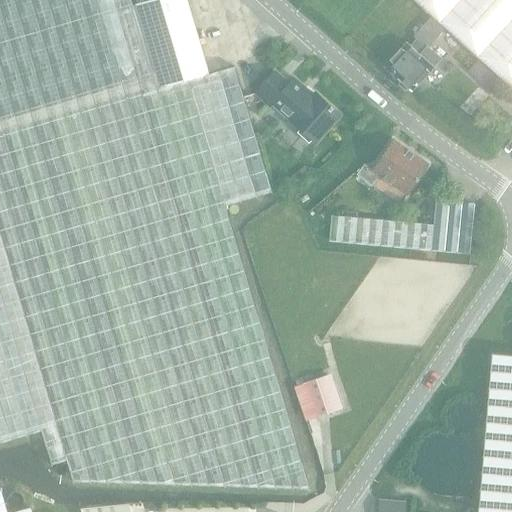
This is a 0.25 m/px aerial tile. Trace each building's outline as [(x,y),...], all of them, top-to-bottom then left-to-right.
[(0,0),(0,441),(31,432),(41,429),(52,465),(67,460),(67,461),(73,480),(183,484),(309,489),(225,207),(271,193),(234,67),(232,68),(231,68),(208,75),(158,90),(132,6),(130,0),(0,0)] [(186,0),(151,0),(132,6),(158,90),(208,75),(186,0)] [(511,0),(411,0),(431,17),(445,30),(511,90),(511,0)] [(445,30),(431,17),(413,37),(416,40),(410,47),(407,44),(385,68),(397,79),(398,85),(404,91),(409,90),(411,91),(440,59),(429,49),(445,30)] [(499,80),(477,60),(467,71),(489,91),(499,80)] [(315,143),(340,116),(315,94),(313,97),(294,79),(288,85),(275,73),(256,94),(270,107),(272,104),(291,121),(291,122),(300,130),(297,133),(308,143),(311,140),(315,143)] [(405,194),(426,163),(393,140),(372,171),(364,166),(357,175),(370,185),(377,175),(405,194)] [(331,215),(329,241),(431,250),(470,254),(475,204),(435,200),(433,225),(331,215)] [(511,511),(511,354),(489,353),(485,398),(475,511),(511,511)] [(327,376),(309,382),(320,416),(339,410),(327,376)] [(470,473),(470,472),(469,467),(468,462),(465,456),(462,453),(459,451),(454,447),(445,445),(439,445),(434,446),(431,448),(425,451),(422,455),(419,460),(417,463),(416,470),(416,476),(417,481),(420,486),(423,490),(427,494),(431,496),(438,498),(442,499),(447,498),(452,497),(455,496),(461,492),(465,488),(467,483),(469,478),(470,473)] [(30,511),(30,510),(20,511),(5,511),(0,492),(0,511),(30,511)] [(404,511),(405,503),(379,501),(378,511),(404,511)]
